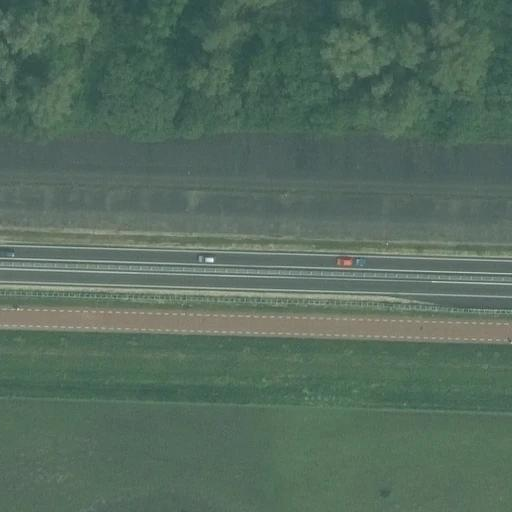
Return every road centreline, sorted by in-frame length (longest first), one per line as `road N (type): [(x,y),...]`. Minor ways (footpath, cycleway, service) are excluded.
road 1 (trunk): [(511,271),(0,254)]
road 2 (tertiary): [(511,333),(0,317)]
road 3 (trunk): [(0,276),(511,292)]
